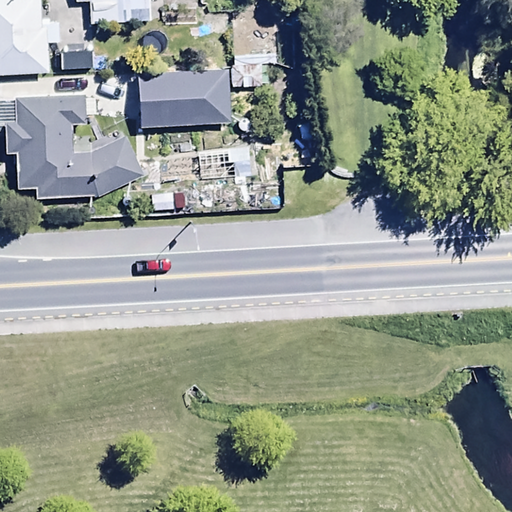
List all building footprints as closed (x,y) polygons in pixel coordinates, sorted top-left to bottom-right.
[(0,0),(0,80),(46,81),(46,50),(57,50),(58,28),(39,28),(39,0),(0,0)] [(151,0),(72,0),(73,10),(88,9),(89,33),(153,30),(151,0)] [(135,78),(137,133),(230,130),(228,76),(135,78)] [(4,160),(14,159),(16,196),(35,195),(35,207),(99,203),(139,182),(119,143),(87,160),(68,162),(66,129),(83,128),(81,102),(0,107),(0,132),(3,133),(4,160)] [(279,152),(253,150),(252,168),(259,169),(258,180),(277,181),(279,152)] [(251,181),(250,156),(196,158),(197,183),(251,181)] [(181,194),(182,218),(224,216),(223,192),(181,194)]
